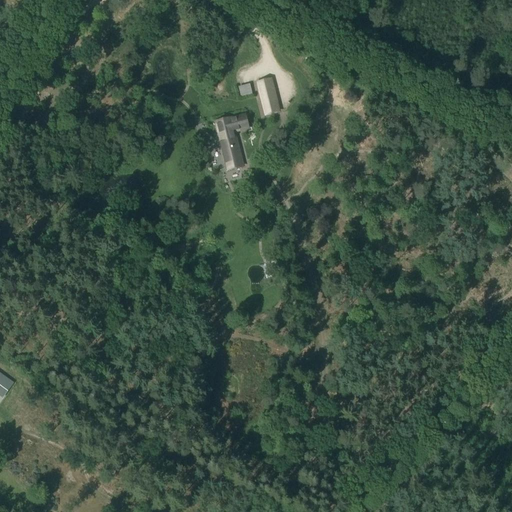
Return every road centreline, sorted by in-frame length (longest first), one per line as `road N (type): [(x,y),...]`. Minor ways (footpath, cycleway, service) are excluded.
road 1 (track): [(511,121),(285,0)]
road 2 (track): [(102,0),(84,8),(56,47),(0,165)]
road 3 (track): [(511,373),(371,511)]
road 4 (track): [(243,93),(241,77),(264,52),(260,38),(209,0)]
